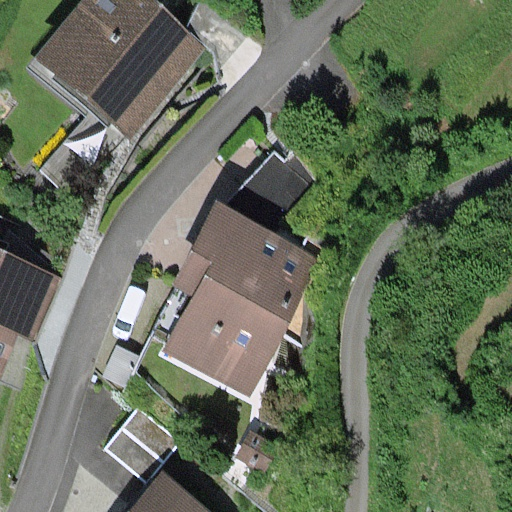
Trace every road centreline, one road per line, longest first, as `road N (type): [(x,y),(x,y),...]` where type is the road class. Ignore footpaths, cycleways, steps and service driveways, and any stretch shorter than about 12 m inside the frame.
road 1 (residential): [(62,511),(145,263),(373,0)]
road 2 (residential): [(380,511),(426,282),(511,220)]
